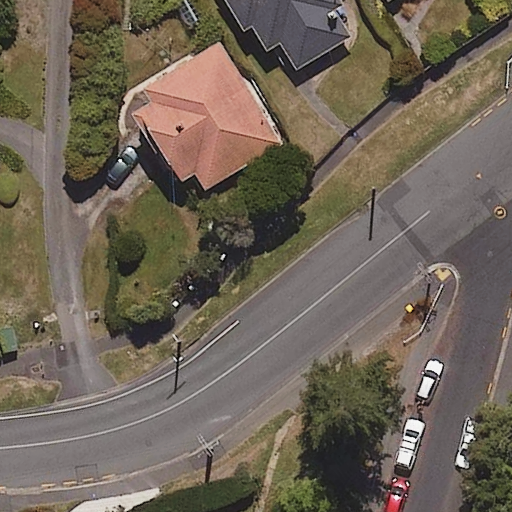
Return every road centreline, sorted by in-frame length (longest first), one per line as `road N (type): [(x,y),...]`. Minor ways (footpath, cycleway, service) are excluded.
road 1 (tertiary): [(0,449),(93,439),(170,411),(252,357),(511,147)]
road 2 (residential): [(427,511),(511,191)]
